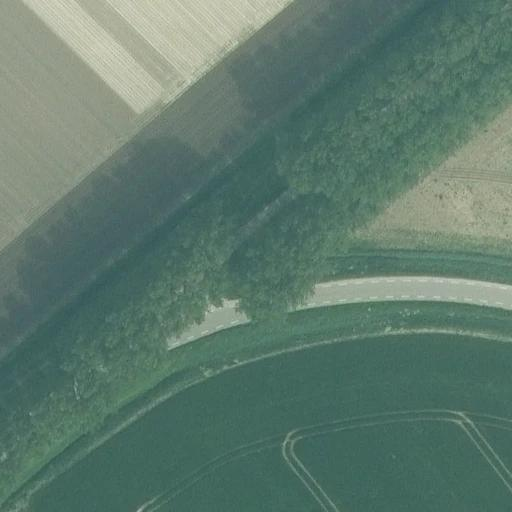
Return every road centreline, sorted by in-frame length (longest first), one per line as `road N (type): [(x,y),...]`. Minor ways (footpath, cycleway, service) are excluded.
road 1 (unclassified): [(179,333),(181,303),(219,255),(511,8)]
road 2 (tertiary): [(511,298),(391,289),(310,296),(179,333)]
road 3 (tertiary): [(0,449),(121,360),(179,333)]
